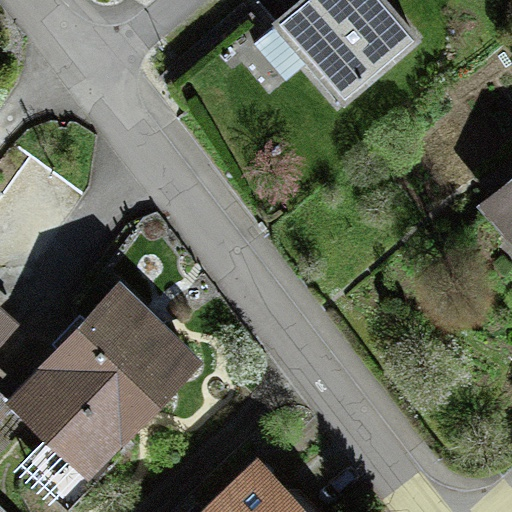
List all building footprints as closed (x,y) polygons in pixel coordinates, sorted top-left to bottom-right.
[(375,0),(296,0),(252,34),(324,128),(418,56),(375,0)] [(511,184),(462,223),(511,287),(511,184)] [(2,388),(20,406),(86,474),(208,356),(125,270),(2,388)] [(0,385),(0,424),(20,406),(2,388),(0,385)] [(280,511),(238,468),(192,511),(280,511)]
